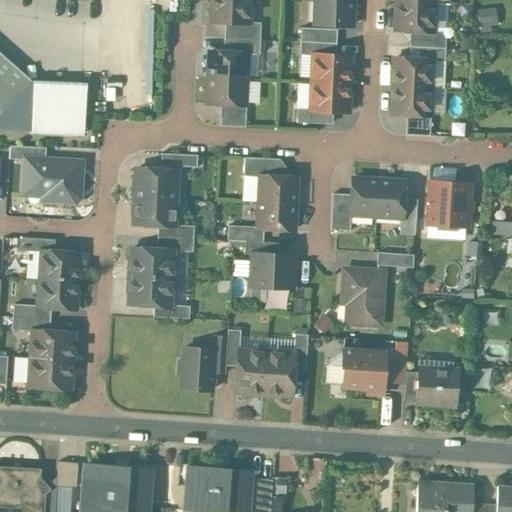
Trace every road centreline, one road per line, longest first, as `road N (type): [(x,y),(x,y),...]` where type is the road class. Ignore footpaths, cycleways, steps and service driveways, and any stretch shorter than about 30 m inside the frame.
road 1 (residential): [(511,447),(89,422)]
road 2 (residential): [(89,422),(101,233)]
road 3 (residential): [(101,233),(109,135),(180,138)]
road 4 (residential): [(365,145),(511,152)]
road 5 (residential): [(180,138),(321,144)]
